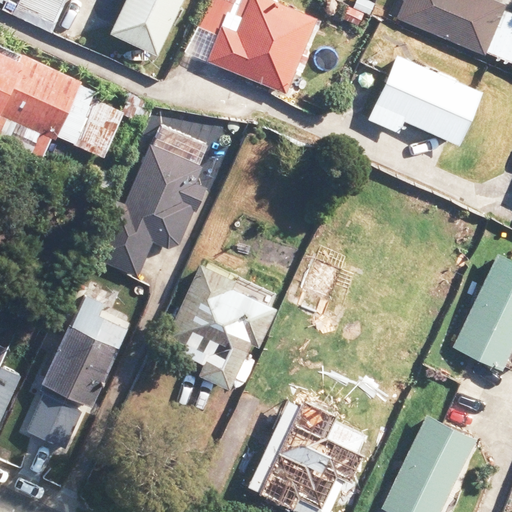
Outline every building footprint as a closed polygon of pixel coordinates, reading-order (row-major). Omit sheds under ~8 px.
[(60,0),(15,0),(13,5),(51,22),(60,0)] [(171,0),(111,0),(97,33),(147,55),(171,0)] [(213,35),(202,61),(280,94),(289,70),(296,73),(303,56),(296,53),(308,19),(262,0),(236,0),(230,15),(227,13),(232,0),(207,0),(196,28),(213,35)] [(501,5),(488,0),(397,0),(390,17),(480,55),(501,5)] [(0,148),(35,163),(46,139),(49,140),(50,136),(100,157),(120,111),(87,97),(92,86),(0,47),(0,148)] [(474,91),(389,54),(361,117),(392,131),(396,122),(450,145),(474,91)] [(198,166),(144,143),(94,261),(133,277),(148,241),(162,249),(174,244),(187,211),(191,213),(202,187),(191,183),(198,166)] [(511,263),(490,253),(449,346),(469,361),(497,367),(511,333),(511,263)] [(341,270),(311,257),(295,294),(326,306),(341,270)] [(228,279),(192,264),(161,336),(201,353),(192,374),(224,388),(243,345),(250,348),(267,307),(224,289),(228,279)] [(79,294),(35,384),(55,397),(85,407),(121,328),(91,313),(97,303),(79,294)] [(0,424),(20,379),(1,370),(0,371),(0,424)] [(77,411),(38,394),(22,431),(39,440),(61,449),(77,411)] [(290,405),(280,400),(240,490),(289,511),(321,511),(335,482),(342,485),(355,455),(349,452),(357,434),(324,420),(326,414),(293,399),(290,405)] [(417,413),(375,507),(382,511),(433,511),(468,435),(417,413)]
